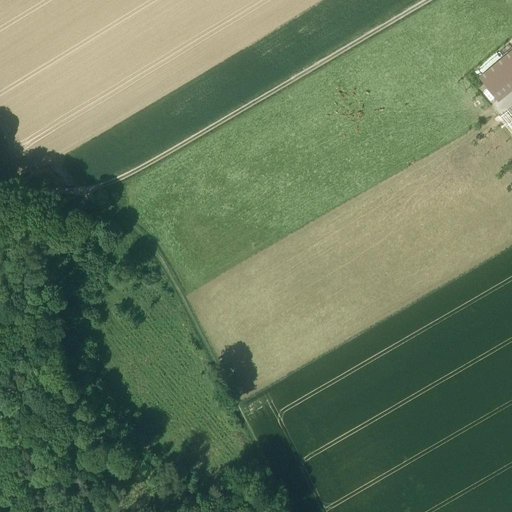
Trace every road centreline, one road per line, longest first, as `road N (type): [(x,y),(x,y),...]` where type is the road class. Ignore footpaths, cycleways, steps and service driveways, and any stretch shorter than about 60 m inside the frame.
road 1 (track): [(88,199),(431,0)]
road 2 (track): [(88,199),(149,236),(290,511)]
